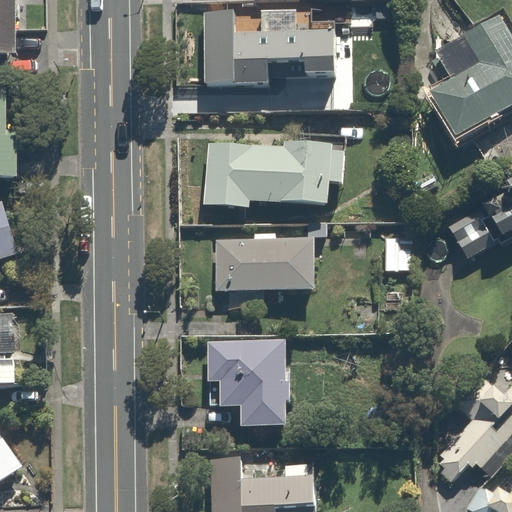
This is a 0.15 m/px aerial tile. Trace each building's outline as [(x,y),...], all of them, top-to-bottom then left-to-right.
[(42,56),(27,57),(24,0),(0,0),(0,65),(10,65),(11,82),(43,81),(42,56)] [(321,86),(348,86),(349,22),(206,21),(206,93),(280,94),(280,74),(321,75),(321,86)] [(511,122),(511,33),(504,21),(439,60),(457,88),(436,101),(466,151),(511,122)] [(28,95),(0,96),(0,188),(32,187),(28,95)] [(261,209),(337,212),(338,196),(355,197),(356,156),(213,151),(211,214),(260,216),(261,209)] [(511,191),(449,222),(470,265),(511,244),(511,191)] [(0,270),(24,263),(7,208),(0,210),(0,270)] [(283,245),(283,236),(259,236),(259,245),(220,245),(219,298),(322,299),(322,246),(283,245)] [(417,241),(387,239),(385,277),(414,279),(417,241)] [(21,325),(0,325),(0,424),(6,424),(5,395),(24,394),(21,325)] [(211,348),(210,415),(249,415),(249,435),(292,436),(293,348),(211,348)] [(511,374),(510,373),(434,452),(447,465),(436,477),(453,494),(478,469),(483,474),(511,443),(511,374)] [(0,433),(0,494),(29,473),(0,433)] [(323,511),(324,475),(259,473),(259,463),(215,461),(213,511),(323,511)] [(511,511),(511,491),(505,503),(482,488),(467,511),(511,511)]
